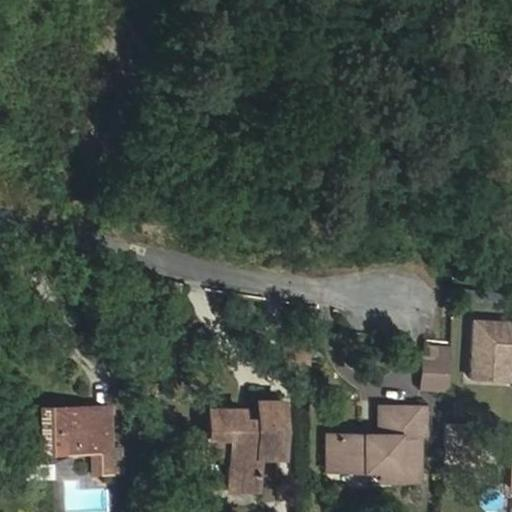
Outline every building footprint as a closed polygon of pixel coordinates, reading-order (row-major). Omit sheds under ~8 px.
[(511,317),(474,315),(470,373),(507,375),(509,357),(511,354),(511,317)] [(306,377),(306,344),(283,344),(283,378),(306,377)] [(446,389),(448,350),(421,349),(419,388),(446,389)] [(279,457),(279,401),(253,401),(253,419),(239,419),(239,409),(206,409),(205,453),(226,453),(226,489),(255,490),(255,456),(279,457)] [(418,437),(418,407),(377,406),(377,434),(324,434),(324,470),(377,470),(397,471),(397,480),(417,480),(418,437)] [(110,459),(109,407),(30,408),(31,452),(91,450),(92,471),(110,471),(110,459)] [(481,419),(445,417),(443,452),(479,454),(481,419)] [(120,471),(120,458),(110,459),(110,471),(120,471)] [(397,480),(397,471),(377,470),(377,479),(397,480)]
